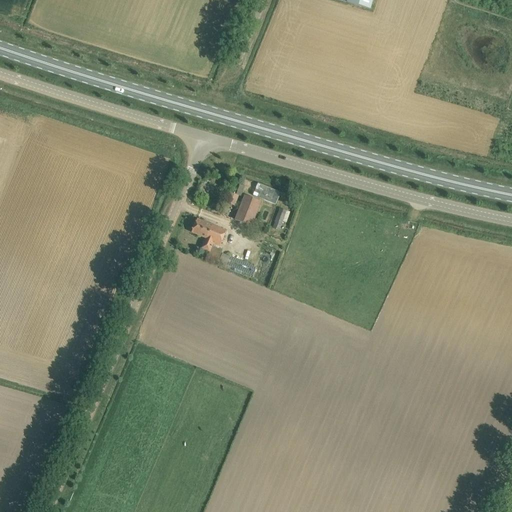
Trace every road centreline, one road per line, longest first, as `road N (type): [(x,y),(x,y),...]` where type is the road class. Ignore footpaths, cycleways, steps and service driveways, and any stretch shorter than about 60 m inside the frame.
road 1 (primary): [(511,194),(210,113),(0,46)]
road 2 (unclassified): [(45,511),(204,137)]
road 3 (tertiary): [(204,137),(511,219)]
road 4 (tertiary): [(0,70),(204,137)]
